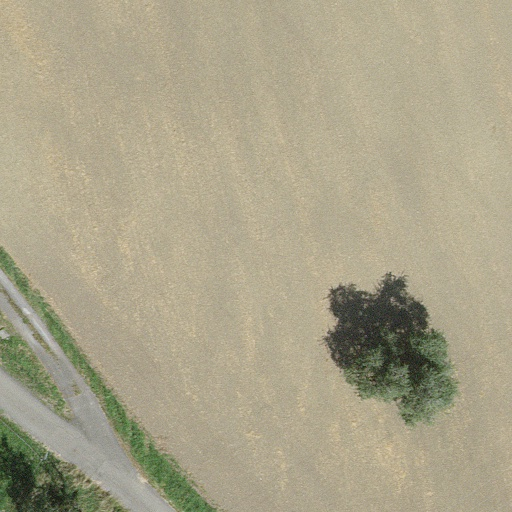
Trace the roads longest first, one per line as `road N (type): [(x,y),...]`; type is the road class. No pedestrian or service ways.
road 1 (track): [(0,386),(151,511)]
road 2 (track): [(93,460),(84,415),(0,295)]
